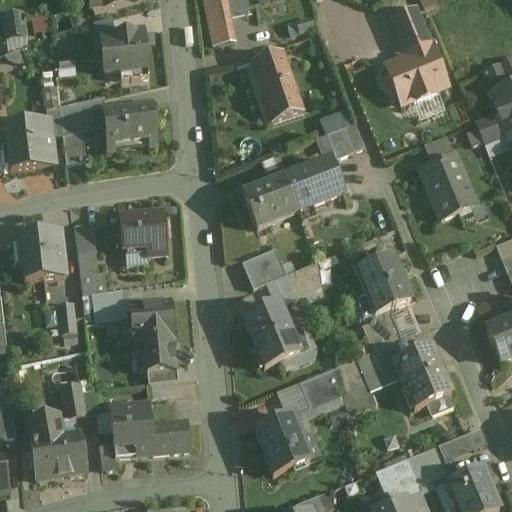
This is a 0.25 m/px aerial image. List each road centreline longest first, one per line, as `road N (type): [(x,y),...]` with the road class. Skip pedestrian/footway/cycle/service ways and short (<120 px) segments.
road 1 (residential): [(193,181),(223,485)]
road 2 (residential): [(511,475),(440,287)]
road 3 (residential): [(193,181),(57,200),(0,220)]
road 4 (residential): [(175,0),(193,181)]
road 5 (residential): [(223,485),(72,511)]
